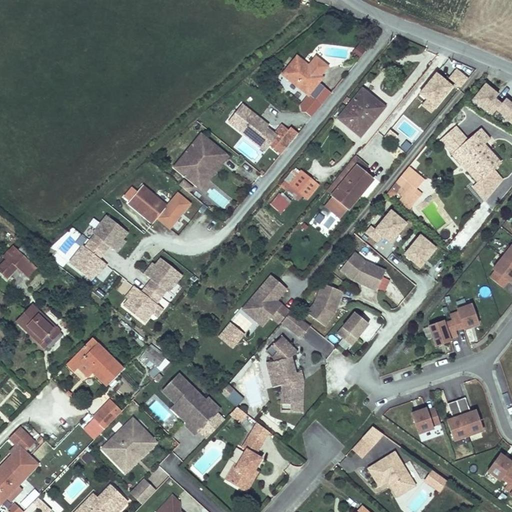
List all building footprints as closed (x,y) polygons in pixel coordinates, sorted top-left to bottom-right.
[(366,49),(361,44),(353,54),(358,58),(366,49)] [(316,82),(320,77),(308,68),(297,58),(282,75),(307,96),(308,95),(314,100),(324,88),(318,83),(316,82)] [(315,59),(308,68),(320,77),(327,68),(315,59)] [(469,78),(458,69),(451,77),(463,87),(469,78)] [(454,86),(439,73),(421,93),(429,100),(436,106),(454,86)] [(499,104),(501,101),(495,96),(498,93),(486,83),(483,86),(478,92),(472,98),(490,114),(495,108),(499,104)] [(367,129),(364,126),(381,106),(363,90),(339,119),(360,137),(367,129)] [(511,102),(506,96),(501,101),(499,104),(495,108),(511,122),(511,102)] [(433,110),(436,106),(429,100),(426,104),(433,110)] [(267,124),(241,102),(227,119),(254,141),(266,125),(267,124)] [(381,106),(364,126),(367,129),(384,108),(381,106)] [(266,125),(254,141),(265,150),(270,144),(276,136),(277,135),(277,134),(276,133),(266,125)] [(277,135),(276,136),(280,139),(288,130),(282,125),(276,133),(277,135)] [(441,141),(453,155),(469,140),(457,127),(441,141)] [(280,139),(276,136),(270,144),(281,153),(297,134),(290,128),(288,130),(280,139)] [(460,163),(462,162),(478,181),(497,164),(498,163),(485,148),(484,150),(480,146),(482,144),(487,139),(480,131),(469,140),(453,155),(460,163)] [(225,153),(202,134),(189,151),(187,149),(174,165),(195,183),(211,165),(213,167),(225,153)] [(227,155),(225,153),(213,167),(211,165),(195,183),(200,187),(227,155)] [(497,164),(478,181),(472,187),(486,201),(491,194),(499,184),(503,179),(496,171),(500,167),(497,164)] [(356,167),(330,198),(334,202),(336,200),(348,209),(372,180),(356,167)] [(301,172),(290,185),(303,196),(307,200),(319,186),(301,172)] [(399,192),(403,196),(408,189),(412,192),(415,189),(422,180),(412,172),(397,191),(399,192)] [(183,179),(179,184),(187,190),(191,186),(183,179)] [(303,196),(290,185),(287,189),(300,200),(303,196)] [(131,201),(130,202),(154,222),(158,218),(167,206),(143,186),(138,192),(131,201)] [(125,196),(131,201),(138,192),(132,187),(125,196)] [(408,189),(403,196),(412,204),(420,194),(415,189),(412,192),(408,189)] [(179,192),(167,206),(158,218),(171,228),(181,217),(192,203),(179,192)] [(290,202),(279,193),(270,204),(281,213),(290,202)] [(378,241),(383,235),(390,241),(407,222),(390,207),(373,227),(371,225),(366,231),(368,233),(378,241)] [(109,245),(114,249),(118,252),(127,242),(123,239),(128,232),(123,228),(109,216),(106,214),(105,216),(99,223),(101,225),(89,239),(104,252),(109,245)] [(309,227),(303,222),(300,227),(306,232),(309,227)] [(437,247),(422,235),(424,232),(418,226),(415,229),(413,232),(418,236),(403,253),(420,267),(437,247)] [(67,262),(69,264),(84,276),(86,274),(91,278),(97,271),(100,273),(107,264),(104,262),(99,258),(104,252),(89,239),(84,246),(82,244),(78,249),(75,246),(69,253),(72,256),(67,262)] [(15,249),(26,259),(31,254),(20,244),(15,249)] [(511,246),(493,268),(496,271),(491,277),(503,287),(508,281),(510,282),(511,279),(511,246)] [(0,264),(0,272),(5,278),(16,267),(26,277),(35,268),(26,259),(15,249),(0,264)] [(175,254),(187,263),(191,257),(180,249),(175,254)] [(365,263),(358,251),(339,262),(348,277),(350,275),(355,280),(354,282),(376,293),(385,273),(365,263)] [(183,275),(180,273),(165,261),(161,258),(155,264),(153,263),(145,274),(147,275),(151,279),(147,284),(162,296),(167,291),(169,292),(174,296),(181,287),(176,283),(183,275)] [(276,325),(287,313),(278,306),(275,309),(271,305),(274,302),(284,290),(268,277),(244,305),(257,316),(252,321),(260,328),(268,318),(276,325)] [(128,308),(144,320),(146,321),(152,313),(157,317),(164,308),(159,304),(157,303),(162,296),(147,284),(141,291),(135,286),(122,303),(128,308)] [(306,315),(323,327),(332,314),(330,313),(333,306),(335,307),(341,293),(321,284),(314,304),(306,315)] [(34,303),(18,319),(33,333),(34,332),(42,340),(40,342),(46,347),(49,345),(63,330),(34,303)] [(257,316),(244,305),(240,311),(252,321),(257,316)] [(458,312),(450,315),(452,321),(444,324),(443,322),(429,327),(436,346),(450,341),(449,339),(457,336),(455,330),(463,327),(464,330),(478,325),(471,305),(457,310),(458,312)] [(336,335),(350,345),(367,323),(353,312),(336,335)] [(306,326),(288,313),(286,315),(282,320),(282,321),(278,324),(297,338),(306,326)] [(62,316),(60,322),(70,325),(72,320),(62,316)] [(230,325),(220,337),(232,347),(242,335),(230,325)] [(299,340),(308,327),(306,326),(297,338),(299,340)] [(63,330),(49,345),(52,347),(66,333),(63,330)] [(42,340),(34,332),(33,333),(32,334),(40,342),(42,340)] [(74,356),(67,363),(73,370),(77,366),(82,361),(92,371),(107,384),(122,368),(91,338),(89,340),(82,348),(74,356)] [(295,354),(280,338),(270,348),(275,353),(269,359),(273,363),(279,387),(277,406),(287,407),(286,415),(299,416),(301,383),(295,383),(293,376),(290,359),(295,354)] [(149,346),(139,358),(144,362),(147,359),(157,366),(164,359),(149,346)] [(275,353),(270,348),(264,353),(269,359),(275,353)] [(168,362),(164,359),(157,366),(151,374),(154,377),(156,375),(158,373),(168,362)] [(82,361),(77,366),(87,376),(92,371),(82,361)] [(279,387),(273,363),(267,364),(272,388),(279,387)] [(177,373),(161,390),(168,397),(170,395),(176,401),(183,408),(188,408),(194,415),(188,421),(186,422),(197,432),(199,430),(219,409),(207,397),(204,399),(190,386),(189,387),(183,382),(184,380),(177,373)] [(159,379),(156,375),(154,377),(151,380),(154,384),(159,379)] [(244,397),(229,384),(221,392),(237,405),(244,397)] [(447,421),(454,441),(469,436),(482,432),(475,412),(471,413),(465,398),(456,401),(448,404),(453,419),(447,421)] [(183,408),(176,401),(172,405),(188,421),(194,415),(188,408),(183,408)] [(95,420),(104,428),(114,418),(117,415),(106,405),(94,418),(95,420)] [(287,407),(277,406),(277,414),(286,415),(287,407)] [(246,415),(236,407),(229,414),(239,422),(246,415)] [(432,426),(440,423),(435,409),(427,411),(426,409),(412,414),(419,434),(433,429),(432,426)] [(224,419),(217,412),(199,430),(207,437),(224,419)] [(150,437),(131,418),(101,449),(119,467),(150,437)] [(81,434),(90,443),(97,436),(104,428),(95,420),(90,425),(88,423),(83,427),(86,430),(81,434)] [(268,433),(256,423),(242,445),(245,447),(236,463),(234,462),(224,477),(237,486),(246,491),(256,475),(252,473),(255,469),(262,457),(255,453),(268,433)] [(0,468),(0,502),(6,496),(18,484),(37,465),(26,452),(35,443),(19,427),(9,438),(15,443),(9,449),(14,455),(0,468)] [(383,434),(377,430),(375,428),(374,428),(373,428),(372,428),(362,438),(371,447),(383,434)] [(155,442),(150,437),(119,467),(125,473),(155,442)] [(65,452),(73,457),(79,448),(71,443),(65,452)] [(80,459),(89,466),(95,458),(86,451),(80,459)] [(368,467),(379,486),(387,481),(392,479),(396,485),(391,488),(396,497),(416,485),(395,451),(368,467)] [(162,463),(172,474),(184,463),(174,452),(162,463)] [(511,497),(511,465),(510,465),(511,464),(500,456),(488,472),(501,481),(502,480),(507,484),(503,489),(509,494),(509,495),(511,497)] [(447,481),(441,476),(437,481),(443,486),(447,481)] [(141,505),(154,490),(143,479),(129,494),(141,505)] [(387,481),(391,488),(396,485),(392,479),(387,481)] [(10,500),(22,488),(18,484),(6,496),(10,500)] [(33,501),(37,497),(46,488),(43,484),(38,489),(36,487),(27,495),(29,497),(33,501)] [(116,511),(126,502),(109,485),(96,498),(92,494),(82,504),(89,511),(87,511),(116,511)] [(199,499),(204,492),(195,485),(190,492),(199,499)] [(181,511),(179,510),(179,501),(172,494),(155,511),(181,511)] [(0,511),(22,511),(32,503),(33,501),(29,497),(19,506),(15,502),(8,510),(9,511),(0,511)] [(37,497),(33,501),(32,503),(40,511),(48,511),(50,510),(37,497)]
